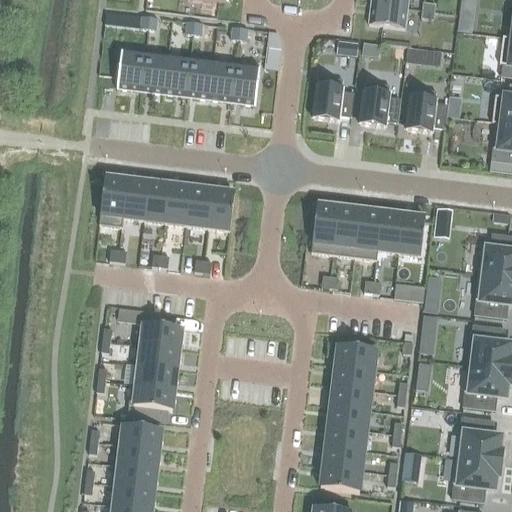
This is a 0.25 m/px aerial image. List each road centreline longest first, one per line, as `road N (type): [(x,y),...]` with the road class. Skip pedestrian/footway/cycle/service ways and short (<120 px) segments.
road 1 (residential): [(0,137),(277,170)]
road 2 (residential): [(277,170),(511,199)]
road 3 (residential): [(236,295),(218,309),(211,329),(190,511)]
road 4 (residential): [(284,511),(303,338),(290,301)]
road 5 (residential): [(295,27),(277,170)]
road 6 (residential): [(236,295),(95,276)]
road 7 (residential): [(290,301),(417,316)]
road 8 (residential): [(277,170),(265,291)]
